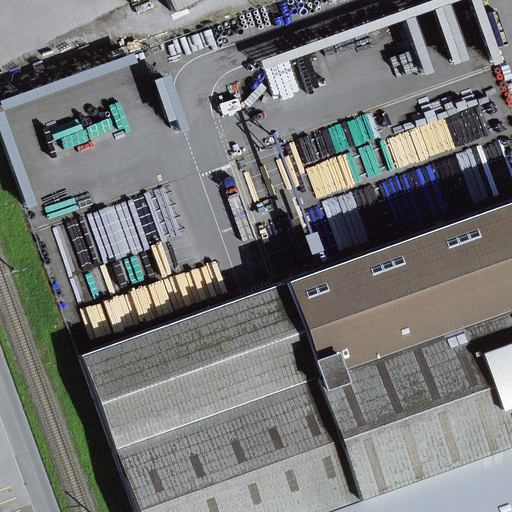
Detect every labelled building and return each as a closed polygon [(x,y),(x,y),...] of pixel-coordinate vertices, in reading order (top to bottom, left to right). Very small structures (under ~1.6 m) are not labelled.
[(165,0),(171,12),(195,0),(165,0)] [(0,92),(0,104),(27,208),(104,188),(98,165),(113,161),(116,173),(150,164),(154,181),(168,177),(160,144),(141,149),(119,62),(0,92)] [(179,185),(136,196),(149,244),(192,232),(179,185)] [(511,200),(282,283),(316,378),(312,379),(355,500),(511,443),(511,200)] [(173,277),(182,302),(222,288),(213,262),(173,277)] [(282,283),(77,356),(111,451),(312,379),(316,378),(282,283)] [(511,511),(511,443),(355,500),(312,379),(111,451),(132,511),(511,511)]
